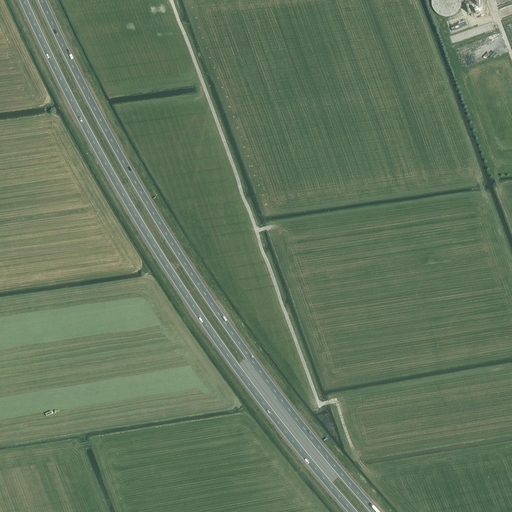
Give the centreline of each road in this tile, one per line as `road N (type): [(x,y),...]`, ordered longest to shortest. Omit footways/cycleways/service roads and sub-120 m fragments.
road 1 (trunk): [(374,511),(201,289),(100,120),(41,0)]
road 2 (trunk): [(23,0),(114,181),(180,287),(352,511)]
road 3 (track): [(170,0),(319,405),(335,400),(351,446)]
